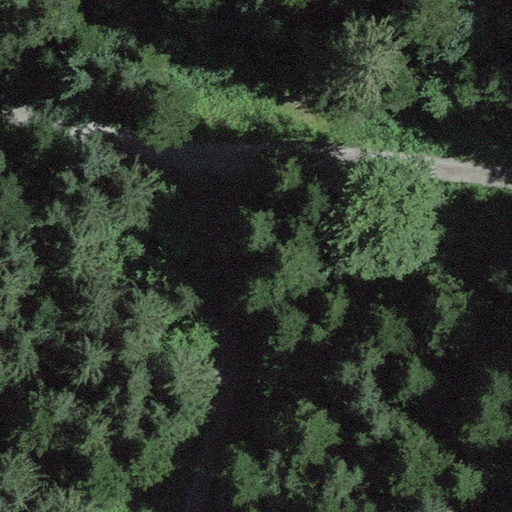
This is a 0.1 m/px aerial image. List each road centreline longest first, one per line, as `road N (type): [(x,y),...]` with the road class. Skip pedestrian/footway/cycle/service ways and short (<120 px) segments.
road 1 (track): [(511,169),(128,113),(0,108)]
road 2 (track): [(233,411),(219,283),(128,113)]
